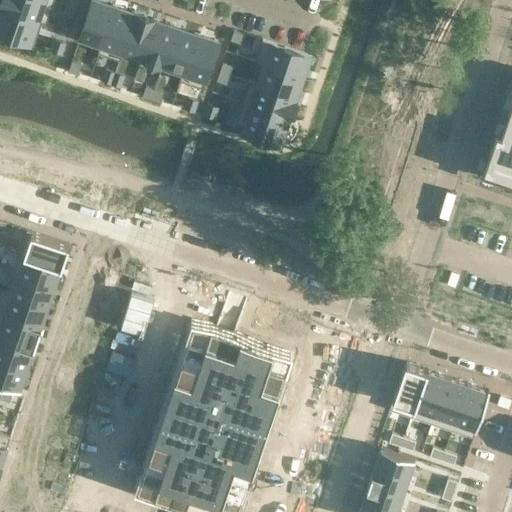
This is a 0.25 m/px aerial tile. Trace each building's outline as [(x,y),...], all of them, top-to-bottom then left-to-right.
[(0,0),(0,5),(46,21),(53,0),(0,0)] [(101,0),(91,0),(80,35),(100,42),(97,51),(98,52),(114,4),(101,0)] [(65,3),(62,12),(72,15),(75,6),(65,3)] [(114,4),(98,52),(119,58),(135,11),(114,4)] [(0,30),(34,42),(41,20),(46,22),(46,21),(0,5),(0,30)] [(135,11),(119,58),(120,59),(123,49),(142,56),(155,18),(135,11)] [(155,18),(142,56),(163,63),(176,25),(155,18)] [(176,25),(163,63),(182,70),(179,79),(180,79),(196,32),(176,25)] [(233,30),(230,39),(240,42),(243,33),(233,30)] [(196,32),(180,79),(202,86),(218,39),(196,32)] [(54,38),(51,48),(61,51),(64,42),(54,38)] [(262,38),(255,60),(302,76),(309,54),(262,38)] [(71,60),(68,69),(77,73),(81,63),(71,60)] [(248,79),(247,80),(295,96),(302,76),(255,60),(254,61),(263,64),(257,82),(248,79)] [(222,62),(219,71),(229,74),(232,65),(222,62)] [(105,68),(102,78),(111,81),(115,71),(105,68)] [(115,71),(111,81),(120,84),(123,74),(115,71)] [(219,71),(216,79),(226,83),(229,74),(219,71)] [(247,80),(241,101),(288,117),(295,96),(247,80)] [(145,85),(142,94),(151,98),(154,88),(145,85)] [(154,88),(151,98),(160,100),(163,91),(154,88)] [(495,129),(481,170),(511,180),(511,94),(500,130),(495,129)] [(187,96),(184,105),(194,109),(197,100),(187,96)] [(241,101),(233,122),(280,138),(288,117),(241,101)] [(207,103),(204,112),(214,115),(217,106),(207,103)] [(21,227),(14,249),(61,265),(69,243),(21,227)] [(14,249),(7,269),(54,285),(61,265),(14,249)] [(7,269),(0,290),(48,305),(54,285),(7,269)] [(0,290),(0,312),(41,326),(48,305),(0,290)] [(0,312),(0,334),(34,346),(41,326),(0,312)] [(191,318),(134,487),(207,511),(237,511),(292,352),(224,329),(191,318)] [(0,334),(0,357),(27,367),(34,346),(0,334)] [(0,357),(0,381),(20,388),(20,387),(27,367),(0,357)] [(405,361),(388,408),(411,415),(427,368),(405,361)] [(427,369),(411,415),(431,422),(447,375),(427,369)] [(431,422),(451,429),(464,393),(467,382),(447,375),(431,422)] [(451,429),(473,437),(489,389),(487,388),(487,389),(467,382),(464,393),(451,429)] [(0,390),(0,399),(9,402),(12,393),(1,389),(0,390)] [(499,395),(497,403),(508,407),(510,399),(499,395)] [(0,431),(0,465),(2,461),(1,461),(3,456),(5,455),(6,451),(7,449),(7,448),(6,447),(10,435),(0,431)] [(392,432),(389,441),(401,445),(404,436),(392,432)] [(404,436),(401,445),(413,449),(416,440),(404,436)] [(380,446),(374,463),(409,475),(415,457),(380,446)] [(432,446),(429,455),(441,459),(444,450),(432,446)] [(445,450),(442,459),(454,463),(457,454),(445,450)] [(374,463),(369,480),(403,491),(409,475),(374,463)] [(447,477),(444,487),(454,490),(457,480),(447,477)] [(369,480),(363,496),(398,508),(403,491),(369,480)] [(444,487),(441,496),(450,499),(454,490),(444,487)] [(363,496),(358,511),(396,511),(398,508),(363,496)]
